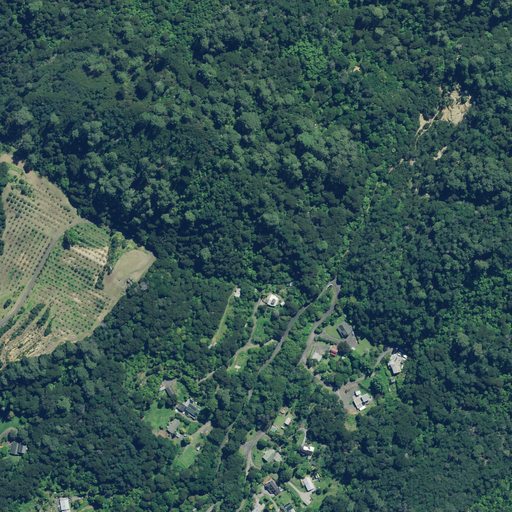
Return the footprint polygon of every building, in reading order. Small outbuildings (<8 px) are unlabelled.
[(243,288),(239,286),(234,297),(238,298),(243,288)] [(268,304),(272,306),(276,306),(278,299),(275,296),(271,294),(268,304)] [(349,327),(345,322),(337,327),(343,337),(354,330),(351,326),(349,327)] [(339,347),(334,345),(330,354),(336,356),(339,347)] [(322,357),(315,353),(312,358),(318,362),(322,357)] [(389,368),(392,369),(393,373),(401,371),(399,365),(403,358),(396,355),(395,357),(392,356),(387,363),(389,368)] [(242,365),(238,363),(237,366),(236,365),(234,371),(239,373),(242,365)] [(176,392),(171,385),(165,388),(170,396),(176,392)] [(361,403),(364,401),(365,404),(368,403),(367,400),(370,399),(367,394),(354,400),(358,409),(363,406),(361,403)] [(190,402),(185,409),(197,417),(201,410),(190,402)] [(181,422),(175,419),(167,430),(173,434),(181,422)] [(25,453),(28,439),(20,438),(20,442),(13,441),(11,453),(19,455),(20,452),(25,453)] [(308,445),(305,444),(300,444),(298,450),(301,453),(305,455),(306,453),(311,455),(314,448),(308,446),(308,445)] [(272,451),(270,449),(267,452),(266,451),(264,454),(265,454),(263,457),(269,463),(278,453),(273,449),(272,451)] [(314,488),(309,477),(305,480),(304,478),(301,480),(303,486),(305,485),(307,491),(314,488)] [(272,479),(265,484),(267,488),(268,487),(272,493),(274,491),(276,495),(281,491),(278,488),(272,479)] [(70,500),(69,497),(60,499),(61,510),(62,510),(62,511),(69,511),(68,500),(70,500)] [(292,508),(289,503),(282,507),(285,511),(295,511),(296,511),(293,508),(292,508)]
